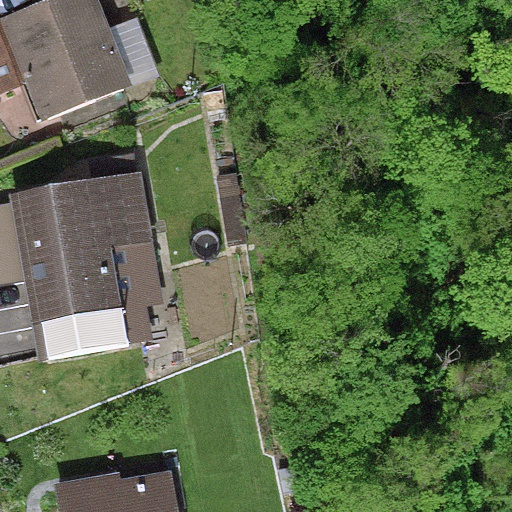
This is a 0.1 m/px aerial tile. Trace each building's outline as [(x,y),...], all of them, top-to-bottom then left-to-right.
[(34,0),(36,4),(0,18),(0,94),(24,85),(38,121),(133,83),(110,27),(101,2),(106,0),(34,0)] [(110,27),(133,83),(134,86),(161,76),(137,16),(110,27)] [(141,170),(10,193),(12,203),(25,280),(39,360),(154,341),(147,305),(164,303),(141,170)] [(237,172),(218,176),(230,246),(249,243),(237,172)] [(0,284),(25,280),(12,203),(0,204),(0,284)] [(120,472),(54,484),(58,511),(179,511),(172,470),(121,479),(120,472)]
